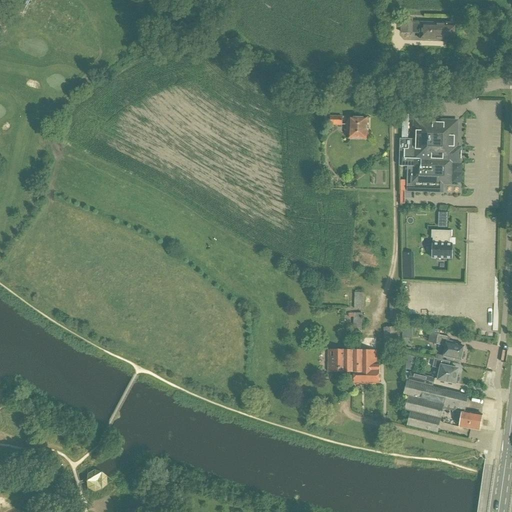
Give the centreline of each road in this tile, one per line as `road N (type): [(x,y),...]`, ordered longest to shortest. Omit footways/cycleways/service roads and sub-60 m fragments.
road 1 (track): [(190,0),(258,67),(316,91),(361,97)]
road 2 (unclassified): [(361,97),(511,86)]
